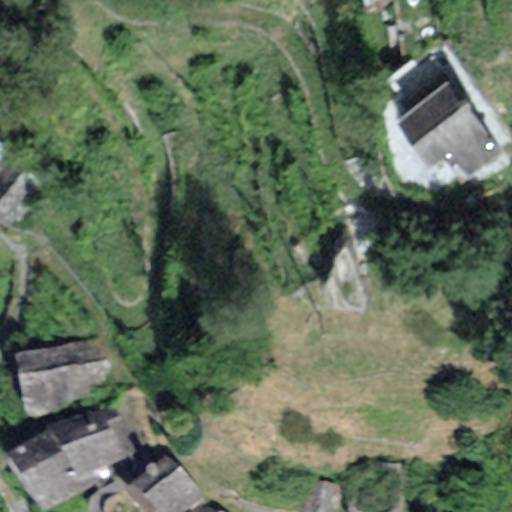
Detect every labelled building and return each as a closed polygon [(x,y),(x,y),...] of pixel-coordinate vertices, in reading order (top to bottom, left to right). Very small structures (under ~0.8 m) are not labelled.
[(453,85),(397,126),(429,170),(449,155),(466,177),(502,150),(453,85)] [(39,185),(2,159),(0,161),(0,212),(13,222),(39,185)] [(103,338),(12,356),(24,418),(115,401),(103,338)] [(45,428),(5,456),(42,511),(96,487),(90,475),(133,455),(120,419),(110,423),(104,408),(45,428)] [(164,455),(126,487),(146,511),(183,511),(201,498),(164,455)] [(401,511),(400,461),(348,463),(349,511),(401,511)] [(307,481),(302,511),(337,511),(341,485),(307,481)] [(215,511),(197,503),(191,511),(215,511)]
